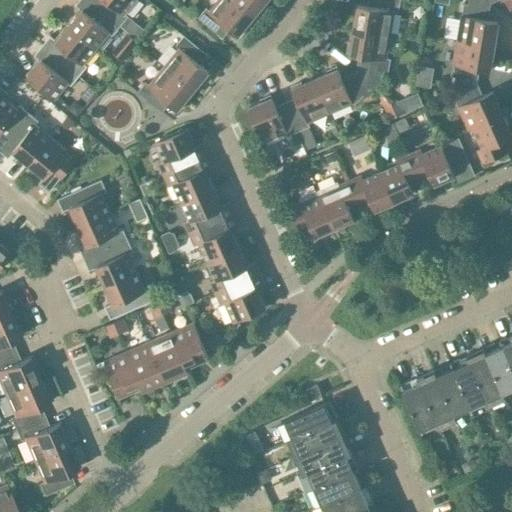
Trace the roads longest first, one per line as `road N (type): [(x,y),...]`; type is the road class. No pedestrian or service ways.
road 1 (residential): [(307,323),(215,109),(304,0)]
road 2 (residential): [(122,491),(54,345),(55,244),(47,226),(0,186)]
road 3 (residential): [(122,491),(307,323)]
road 4 (residential): [(367,368),(378,350),(511,293)]
road 5 (residential): [(418,511),(367,368)]
